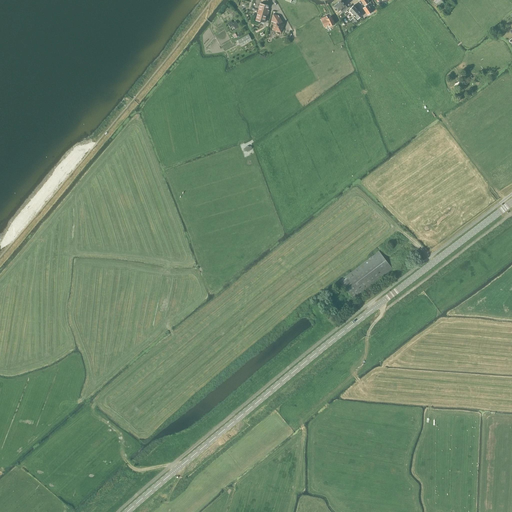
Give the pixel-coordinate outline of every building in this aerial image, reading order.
[(343,13),(348,8),(346,6),(341,0),(334,7),(338,12),(340,11),(343,13)] [(368,16),(368,15),(373,12),(370,8),(373,6),(371,3),(363,9),(368,16)] [(259,11),(269,13),(269,11),(268,11),(269,6),(261,4),(259,11)] [(354,15),(359,11),(354,6),(349,11),(354,15)] [(269,13),(259,11),(256,21),(265,23),(267,15),(268,16),(269,13)] [(359,11),(354,15),(358,20),(363,15),(359,11)] [(225,22),(233,18),(231,14),(223,17),(225,22)] [(282,33),(284,25),(284,24),(279,16),(274,15),(272,22),(275,23),(273,30),(277,31),(282,33)] [(327,17),(321,20),(325,28),(329,25),(330,27),(335,24),(331,17),(328,19),(327,17)] [(234,23),(232,21),(227,24),(231,29),(233,27),(235,30),(240,27),(236,22),(234,23)] [(249,35),(239,41),(242,46),(252,41),(249,35)] [(379,251),(340,281),(342,283),(353,298),(362,292),(361,290),(367,285),(368,287),(393,268),(386,259),(381,253),(379,251)]
